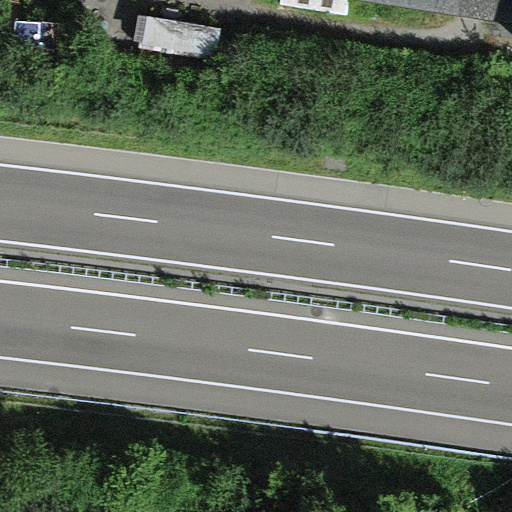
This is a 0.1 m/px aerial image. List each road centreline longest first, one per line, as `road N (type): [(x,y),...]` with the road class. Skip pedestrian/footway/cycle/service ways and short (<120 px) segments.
road 1 (motorway): [(0,318),(511,386)]
road 2 (motorway): [(511,269),(0,202)]
